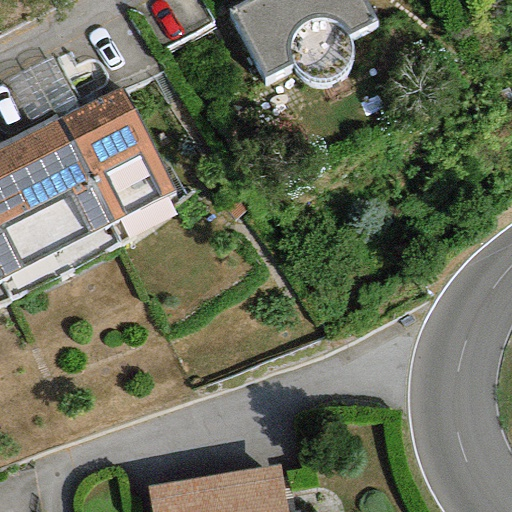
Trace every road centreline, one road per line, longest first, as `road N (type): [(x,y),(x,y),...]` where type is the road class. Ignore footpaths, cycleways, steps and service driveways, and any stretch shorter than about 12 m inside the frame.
road 1 (secondary): [(511,260),(472,300),(449,363),(463,465),(491,511)]
road 2 (residential): [(146,0),(0,71)]
